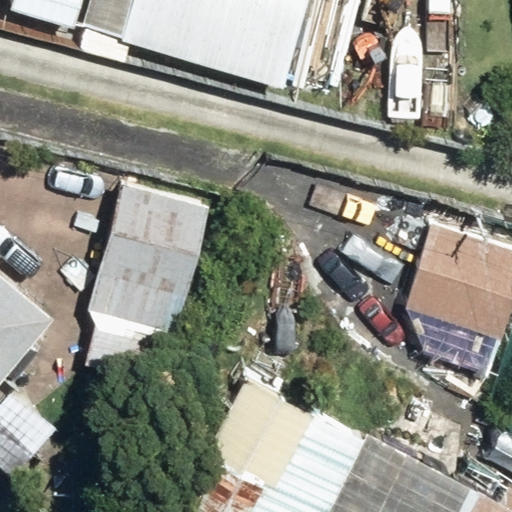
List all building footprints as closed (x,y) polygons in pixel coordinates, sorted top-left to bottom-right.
[(0,0),(0,10),(58,27),(65,0),(0,0)] [(118,0),(106,43),(265,87),(288,0),(118,0)] [(124,164),(91,291),(177,313),(211,186),(124,164)] [(411,292),(506,319),(511,295),(511,227),(489,221),(494,203),(440,187),(411,292)] [(0,363),(56,295),(0,249),(0,363)] [(277,469),(318,394),(249,360),(211,435),(277,469)] [(48,415),(0,381),(0,465),(8,471),(48,415)] [(362,425),(320,511),(447,511),(465,475),(362,425)] [(190,507),(198,511),(242,511),(265,469),(222,446),(190,507)] [(461,511),(511,511),(511,462),(509,461),(502,477),(483,468),(461,511)]
